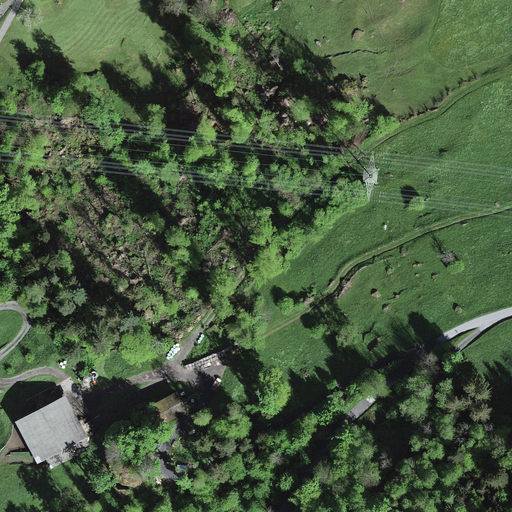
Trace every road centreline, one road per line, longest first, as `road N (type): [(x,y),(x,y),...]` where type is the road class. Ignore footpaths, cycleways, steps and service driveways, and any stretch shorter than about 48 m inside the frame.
road 1 (track): [(165,374),(301,207),(374,143),(511,70)]
road 2 (track): [(205,375),(209,396),(161,453),(169,473),(192,476),(392,355),(426,344)]
road 3 (track): [(205,375),(324,293),(355,260),(511,204)]
road 4 (unclassified): [(279,511),(334,437),(426,344),(511,312)]
road 5 (track): [(490,319),(445,362),(377,511)]
road 6 (track): [(0,382),(50,371),(85,397),(139,378),(205,375)]
